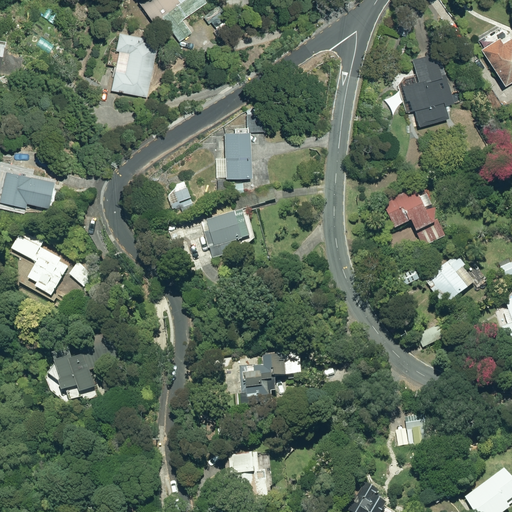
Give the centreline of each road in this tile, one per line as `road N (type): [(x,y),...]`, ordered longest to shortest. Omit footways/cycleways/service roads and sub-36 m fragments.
road 1 (residential): [(351,23),(146,158),(116,187),(122,231),(181,327),(183,511)]
road 2 (residential): [(351,23),(356,44),(333,218),(344,277),(373,328),(410,368),(454,382),(511,384)]
